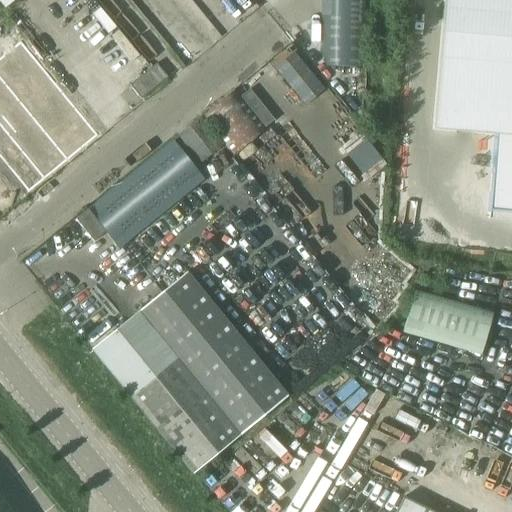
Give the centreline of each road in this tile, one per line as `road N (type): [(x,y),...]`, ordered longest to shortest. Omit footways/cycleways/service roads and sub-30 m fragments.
road 1 (unclassified): [(0,248),(257,33)]
road 2 (tertiary): [(131,511),(0,353)]
